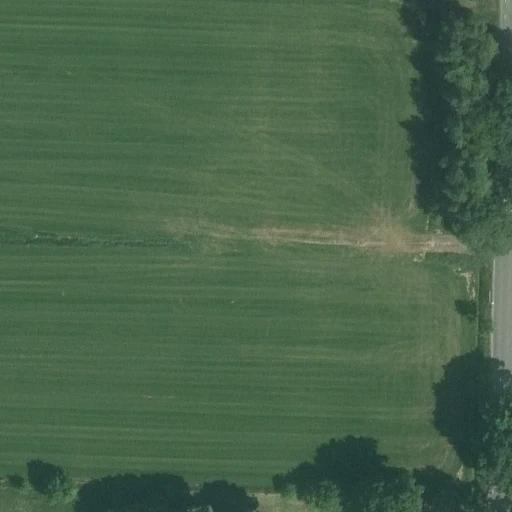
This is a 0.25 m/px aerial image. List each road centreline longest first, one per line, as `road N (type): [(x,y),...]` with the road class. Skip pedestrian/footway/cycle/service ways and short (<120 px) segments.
road 1 (secondary): [(503,297),(511,0)]
road 2 (secondary): [(497,511),(503,297)]
